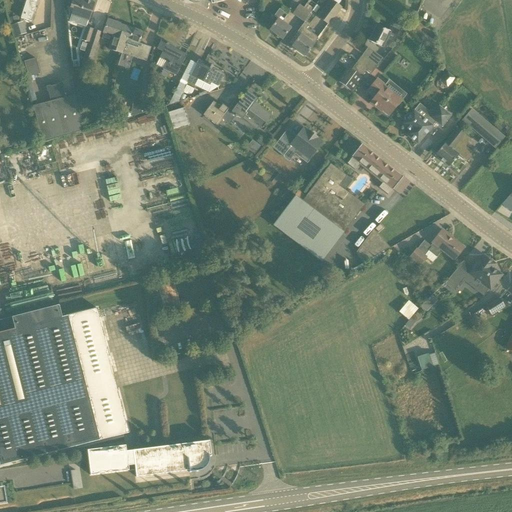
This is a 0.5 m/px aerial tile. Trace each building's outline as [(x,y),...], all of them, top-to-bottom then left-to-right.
[(38,0),(27,0),(21,18),(31,22),(38,0)] [(84,1),(79,0),(73,0),(70,7),(73,8),(71,15),(88,20),(94,4),(84,0),(84,1)] [(309,0),(303,8),(299,5),(293,13),(304,21),(316,5),(309,0)] [(333,19),(341,8),(331,0),(318,17),(320,19),(328,25),(333,19)] [(274,16),(278,19),(270,31),(282,40),(290,29),(282,22),(290,12),(283,6),(280,10),(279,9),(274,16)] [(108,19),(103,33),(112,36),(111,42),(108,49),(121,53),(124,45),(126,41),(129,42),(133,29),(117,23),(117,22),(108,19)] [(15,37),(26,34),(23,22),(12,26),(15,37)] [(297,32),(300,35),(292,47),(304,56),(304,57),(305,56),(304,55),(308,51),(313,45),(318,38),(306,29),(308,26),(304,23),(297,32)] [(390,26),(388,32),(377,27),(369,41),(382,48),(387,39),(394,42),(399,31),(390,26)] [(86,27),(81,40),(89,43),(94,29),(86,27)] [(83,65),(81,70),(88,72),(97,44),(99,38),(101,32),(94,29),(89,43),(82,64),(83,65)] [(151,48),(139,44),(143,32),(133,29),(129,42),(126,41),(124,45),(121,53),(146,61),(151,48)] [(162,69),(176,76),(186,55),(173,49),(174,47),(161,40),(157,49),(162,52),(159,58),(155,66),(162,69)] [(368,48),(362,56),(376,67),(384,59),(376,54),(368,48)] [(371,75),(376,67),(362,56),(351,70),(348,68),(343,75),(344,76),(339,82),(350,91),(355,85),(356,85),(362,77),(361,76),(365,70),(371,75)] [(72,59),(72,68),(80,67),(79,58),(72,59)] [(21,63),(25,78),(40,74),(35,59),(21,63)] [(216,89),(218,87),(221,81),(225,73),(212,67),(213,66),(211,65),(210,66),(198,60),(196,64),(189,61),(168,105),(178,103),(187,83),(193,87),(196,80),(216,89)] [(449,85),(455,79),(448,73),(442,79),(449,85)] [(402,100),(377,80),(367,91),(375,97),(370,103),(381,111),(382,110),(389,116),(402,100)] [(50,102),(33,106),(43,143),(83,130),(74,95),(65,98),(62,84),(47,88),(50,102)] [(261,128),(263,125),(270,115),(260,107),(258,109),(253,105),(254,103),(257,99),(258,99),(255,96),(247,91),(243,96),(242,98),(233,111),(232,112),(230,111),(223,106),(221,108),(217,105),(214,103),(204,116),(218,127),(223,120),(228,113),(234,118),(236,115),(242,120),(243,119),(245,116),(259,127),(261,128)] [(139,112),(140,105),(133,103),(131,117),(139,115),(139,112)] [(417,144),(436,122),(442,127),(451,116),(439,106),(426,121),(414,111),(411,114),(405,116),(405,121),(402,125),(410,132),(407,136),(417,144)] [(168,113),(173,130),(189,125),(184,108),(168,113)] [(470,110),(461,120),(494,147),(502,138),(470,110)] [(501,122),(495,128),(500,132),(505,126),(501,122)] [(286,130),(272,148),(284,157),(284,158),(289,162),(295,154),(307,163),(323,143),(315,137),(314,138),(310,135),(311,134),(303,128),(296,138),(286,130)] [(465,135),(457,129),(435,156),(449,167),(458,155),(466,162),(473,153),(459,142),(465,135)] [(150,137),(136,141),(137,145),(131,147),(133,152),(153,145),(150,137)] [(260,146),(252,140),(246,148),(254,155),(260,146)] [(362,144),(355,152),(352,157),(353,157),(347,164),(355,170),(360,163),(372,173),(382,161),(362,144)] [(382,161),(372,173),(383,182),(379,188),(388,195),(393,189),(393,190),(403,178),(382,161)] [(300,204),(302,201),(344,233),(364,205),(345,190),(352,181),(346,176),(330,164),(305,197),(298,192),(293,198),(300,204)] [(284,186),(277,194),(286,201),(293,193),(284,186)] [(375,229),(378,233),(383,228),(380,224),(375,229)] [(356,253),(362,263),(390,248),(374,230),(356,253)] [(441,250),(454,260),(464,248),(442,230),(432,243),(433,244),(431,247),(424,241),(417,249),(417,248),(409,257),(420,266),(427,257),(424,255),(428,250),(435,257),(441,250)] [(320,246),(332,269),(349,260),(336,238),(320,246)] [(480,259),(469,274),(480,283),(475,289),(484,296),(489,289),(490,290),(501,275),(493,268),(495,265),(484,256),(481,260),(480,259)] [(454,291),(458,286),(459,287),(467,276),(457,268),(449,279),(445,284),(454,291)] [(432,295),(426,300),(432,306),(437,301),(432,295)] [(499,299),(486,307),(491,316),(505,307),(499,299)] [(59,305),(0,320),(0,465),(99,440),(128,433),(97,308),(68,315),(62,317),(59,305)] [(209,457),(211,456),(209,441),(125,452),(124,445),(86,450),(89,476),(128,471),(135,470),(136,477),(189,470),(189,473),(198,472),(199,471),(200,471),(202,470),(203,470),(204,469),(205,468),(206,467),(207,466),(208,464),(208,463),(209,462),(209,460),(209,459),(209,457)] [(74,489),(81,488),(79,470),(72,471),(74,489)]
